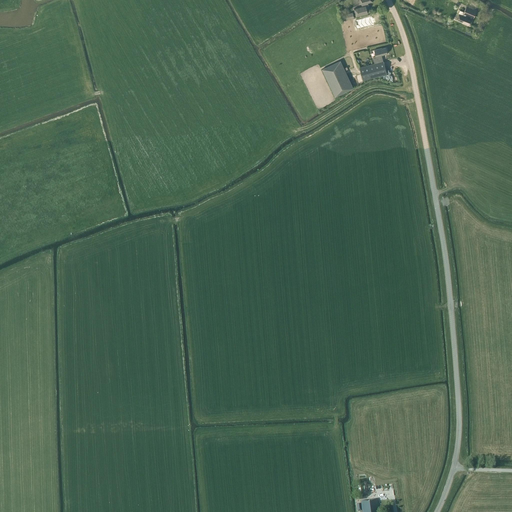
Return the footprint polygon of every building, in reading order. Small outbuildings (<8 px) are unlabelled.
[(369,5),(368,5),(368,3),(373,1),(372,0),(360,0),(362,7),(354,9),(356,17),(368,13),(368,12),(371,12),(369,5)] [(462,23),(464,24),(470,26),(477,10),(466,5),(464,12),(460,10),(456,19),(463,22),(462,23)] [(357,20),(359,29),(374,25),(372,17),(357,20)] [(374,50),(376,57),(383,55),(383,54),(387,53),(386,47),(382,48),(381,48),(374,50)] [(322,69),(335,97),(353,88),(340,61),(322,69)] [(359,67),(363,80),(387,74),(383,61),(359,67)] [(361,511),(362,511),(379,511),(377,499),(361,501),(361,504),(357,504),(357,511),(361,511)]
